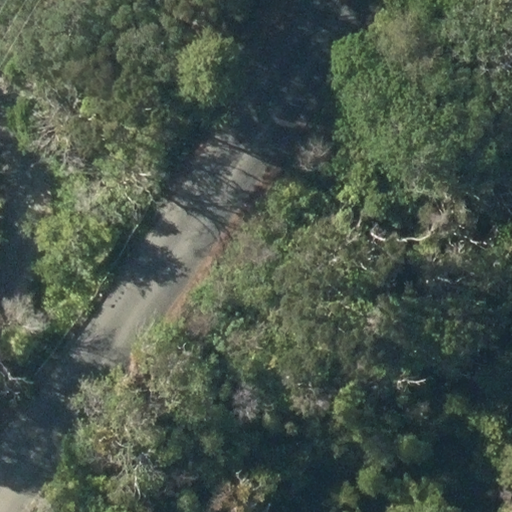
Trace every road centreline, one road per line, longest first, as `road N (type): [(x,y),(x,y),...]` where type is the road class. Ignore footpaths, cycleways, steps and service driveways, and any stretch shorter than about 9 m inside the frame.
road 1 (tertiary): [(0,469),(97,320),(330,0)]
road 2 (residential): [(0,97),(31,192),(18,266),(0,306)]
